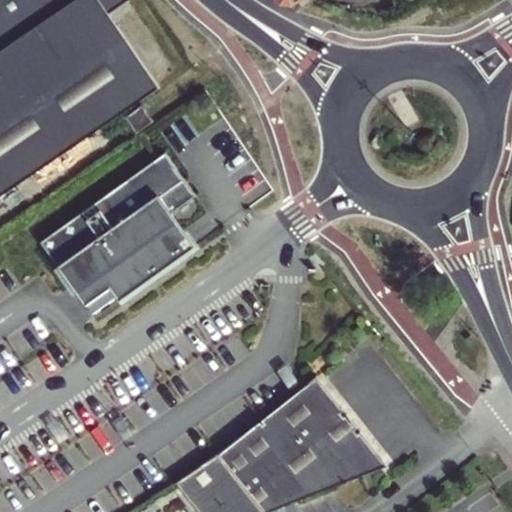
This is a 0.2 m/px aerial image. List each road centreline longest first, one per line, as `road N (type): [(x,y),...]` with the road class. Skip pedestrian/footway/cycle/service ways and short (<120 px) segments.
road 1 (secondary): [(511,363),(480,231),(477,170)]
road 2 (secondary): [(403,206),(448,257),(511,363)]
road 3 (secondary): [(228,2),(297,69),(340,132)]
road 4 (secondary): [(384,66),(331,51),(228,2)]
